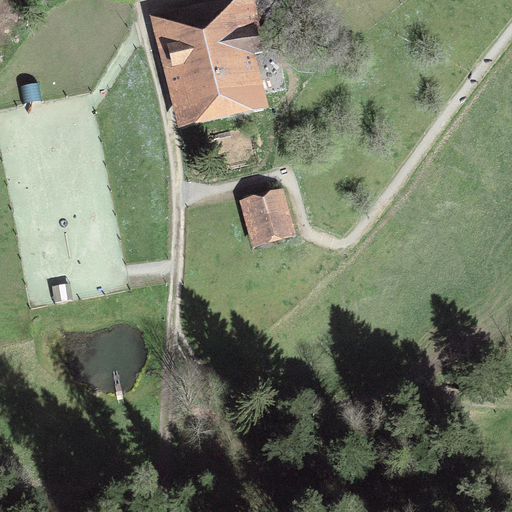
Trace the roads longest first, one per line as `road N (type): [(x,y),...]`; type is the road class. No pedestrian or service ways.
road 1 (track): [(137,0),(180,183),(163,511)]
road 2 (track): [(180,192),(286,176),(308,232),(349,239),(511,32)]
road 3 (track): [(98,94),(142,17),(168,0)]
